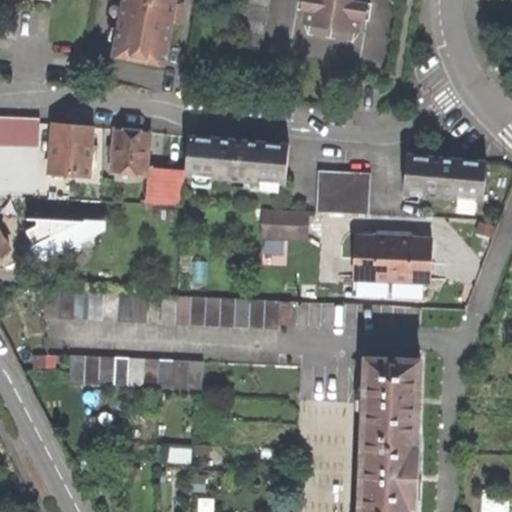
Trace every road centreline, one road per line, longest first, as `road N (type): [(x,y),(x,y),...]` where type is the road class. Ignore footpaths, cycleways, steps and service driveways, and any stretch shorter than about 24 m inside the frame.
road 1 (residential): [(0,103),(133,105),(205,121),(377,136),(417,126),(474,83)]
road 2 (residential): [(0,368),(78,511)]
